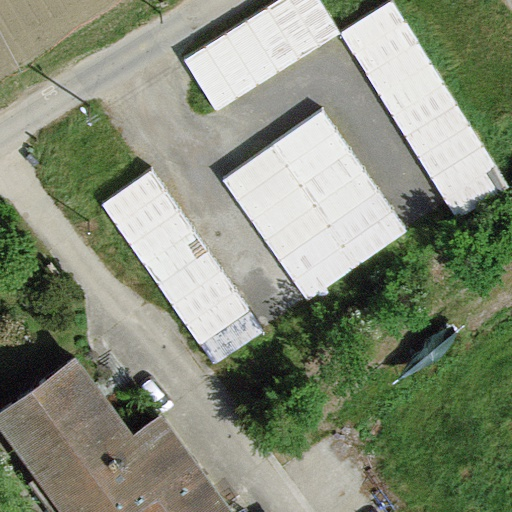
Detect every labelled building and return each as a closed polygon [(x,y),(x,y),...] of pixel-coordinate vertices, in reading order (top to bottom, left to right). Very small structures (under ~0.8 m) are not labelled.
[(268,0),(193,48),(227,102),(351,23),(336,0),(268,0)] [(382,0),(347,23),(468,208),(511,179),(511,162),(406,0),(382,0)] [(319,292),(420,221),(332,96),(231,167),(319,292)] [(114,192),(222,350),(272,316),(165,157),(114,192)] [(85,361),(10,415),(80,511),(135,511),(145,505),(150,511),(242,511),(172,416),(142,439),(85,361)]
